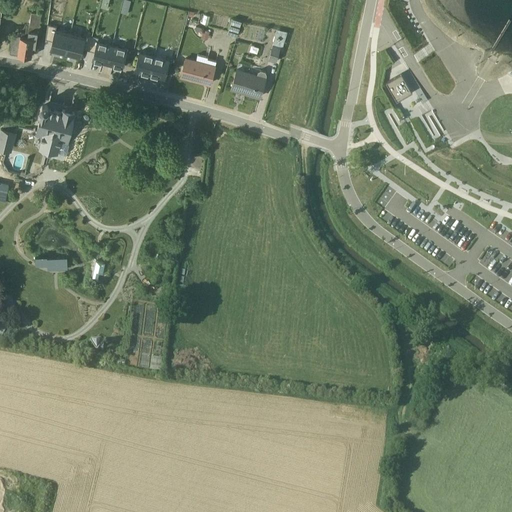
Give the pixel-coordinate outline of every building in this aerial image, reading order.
[(72,0),(71,6),(99,9),(99,0),(72,0)] [(35,42),(40,8),(31,6),(29,20),(26,20),(25,28),(17,27),(17,30),(12,29),(9,48),(31,51),(32,42),(35,42)] [(203,10),(201,18),(207,20),(209,11),(203,10)] [(240,18),(231,15),(227,29),(236,32),(240,18)] [(70,25),(56,21),(51,40),(65,43),(70,25)] [(195,21),(194,25),(198,26),(200,28),(201,29),(201,32),(205,33),(207,26),(204,25),(203,23),(201,23),(195,21)] [(85,29),(70,25),(65,43),(80,47),(85,29)] [(273,38),(267,56),(275,59),(280,43),(279,43),(279,42),(282,43),(287,28),(276,26),(272,38),(273,38)] [(112,36),(96,32),(92,51),(107,55),(112,36)] [(127,39),(112,36),(107,55),(122,59),(127,39)] [(155,47),(140,43),(135,62),(151,66),(155,47)] [(171,51),(155,47),(151,66),(166,70),(171,51)] [(209,79),(215,56),(207,54),(207,52),(197,50),(196,54),(185,52),(180,69),(180,71),(193,74),(209,79)] [(236,64),(231,83),(243,87),(243,88),(259,93),(266,70),(264,68),(260,66),(257,68),(256,70),(236,64)] [(400,72),(385,80),(396,100),(411,91),(400,72)] [(48,99),(45,97),(43,97),(42,98),(40,99),(35,127),(41,129),(38,140),(38,141),(43,142),(43,145),(45,147),(63,152),(63,151),(64,147),(67,145),(69,137),(68,135),(74,105),(62,102),(61,105),(48,101),(48,99)] [(0,140),(11,143),(16,125),(12,124),(14,117),(4,115),(2,120),(0,119),(0,140)] [(0,191),(6,192),(8,180),(0,178),(0,191)] [(57,250),(45,250),(45,258),(55,258),(55,261),(57,261),(57,258),(66,257),(66,250),(57,250)] [(105,256),(96,253),(91,269),(97,271),(98,265),(102,266),(105,256)] [(163,300),(162,312),(170,313),(172,301),(168,301),(163,300)] [(152,364),(150,376),(160,377),(162,365),(152,364)]
